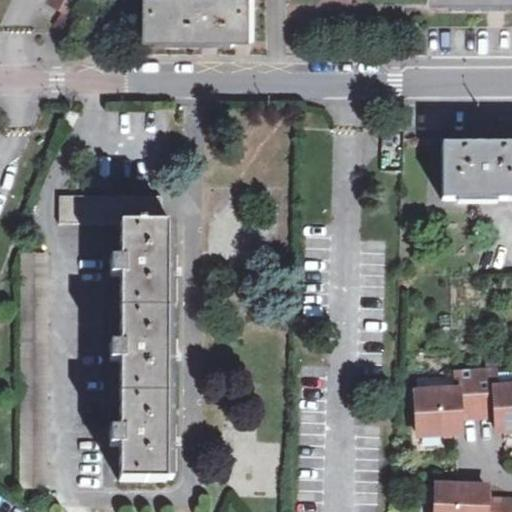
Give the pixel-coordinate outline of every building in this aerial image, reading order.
[(78,13),(84,0),(51,0),(67,8),(78,13)] [(253,0),(147,0),(147,41),(253,42),(253,0)] [(69,31),(78,13),(67,8),(60,20),(59,19),(56,24),(69,31)] [(380,129),(380,156),(379,171),(401,171),(402,135),(402,130),(380,129)] [(441,196),(511,197),(511,143),(442,143),(441,196)] [(61,221),(105,221),(105,194),(61,193),(61,221)] [(122,221),(122,193),(105,194),(105,221),(122,221)] [(162,193),(122,193),(122,221),(121,256),(111,257),(111,275),(122,275),(120,343),(111,343),(110,359),(120,360),(119,427),(109,427),(109,444),(118,444),(118,479),(166,479),(170,221),(163,221),(162,193)] [(19,485),(48,485),(50,249),(22,249),(19,485)] [(492,368),(474,369),(477,417),(494,416),(495,431),(511,430),(511,386),(493,388),(492,368)] [(474,369),(456,370),(458,390),(416,392),(418,436),(461,433),(460,418),(477,417),(474,369)] [(486,487),(436,488),(436,511),(511,511),(511,499),(487,500),(486,487)]
